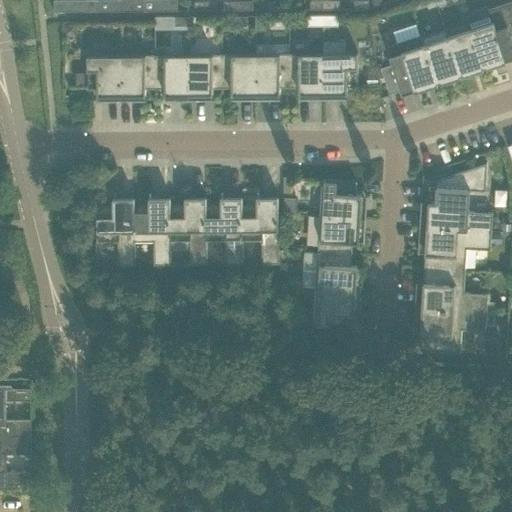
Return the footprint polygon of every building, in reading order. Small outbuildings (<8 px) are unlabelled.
[(76,11),(76,0),(53,0),(53,11),(76,11)] [(98,0),(76,0),(76,11),(99,10),(98,0)] [(120,0),(98,0),(99,10),(121,10),(120,0)] [(143,10),(142,0),(120,0),(121,10),(143,10)] [(165,0),(142,0),(143,10),(165,10),(165,0)] [(165,0),(165,10),(177,10),(176,0),(165,0)] [(238,9),(238,0),(223,1),(223,9),(238,9)] [(238,0),(238,9),(252,9),(252,0),(238,0)] [(325,8),(324,0),(309,0),(310,9),(325,8)] [(338,0),(324,0),(325,8),(339,8),(338,0)] [(353,0),(354,8),(368,8),(368,0),(353,0)] [(209,1),(194,1),(194,10),(209,10),(209,1)] [(492,21),(471,28),(483,66),(511,56),(511,38),(508,27),(511,26),(511,7),(510,2),(488,9),(492,21)] [(281,15),(281,6),(267,6),(267,15),(281,15)] [(281,6),(281,15),(296,15),(296,6),(281,6)] [(247,15),(233,15),(233,25),(247,24),(247,15)] [(259,15),(255,15),(255,30),(265,30),(265,15),(259,15)] [(322,15),(307,15),(307,25),(322,25),(322,15)] [(337,15),(322,15),(322,25),(337,25),(337,15)] [(188,16),(174,16),(174,25),(188,25),(188,16)] [(397,42),(386,45),(391,61),(402,93),(437,82),(422,36),(421,34),(419,34),(415,22),(393,30),(397,42)] [(76,24),(63,24),(63,35),(76,34),(76,24)] [(446,28),(422,36),(437,82),(460,74),(448,36),(446,28)] [(471,28),(448,36),(460,74),(483,66),(471,28)] [(289,52),(255,53),(256,99),(270,99),(270,93),(279,93),(279,86),(289,86),(289,52)] [(323,98),(323,52),(289,52),(289,86),(299,86),(299,92),(309,92),(309,98),(323,98)] [(337,92),(347,92),(347,86),(357,86),(357,52),(323,52),(323,98),(337,98),(337,92)] [(188,53),(155,54),(155,87),(165,87),(165,93),(175,93),(175,99),(189,99),(188,53)] [(222,53),(188,53),(189,99),(203,99),(202,93),(212,93),(212,87),(222,87),(222,53)] [(255,53),(222,53),(222,87),(232,87),(232,93),(242,93),(242,99),(256,99),(255,53)] [(121,100),(121,54),(87,54),(87,71),(87,83),(87,88),(97,88),(98,94),(107,94),(108,100),(121,100)] [(155,87),(155,54),(121,54),(121,100),(135,100),(135,94),(145,94),(145,87),(155,87)] [(87,83),(87,71),(76,71),(76,83),(87,83)] [(470,187),(470,189),(485,190),(487,162),(436,179),(435,185),(470,187)] [(361,204),(361,194),(355,193),(356,180),(322,178),(320,215),(366,218),(367,204),(361,204)] [(490,230),(491,212),(469,210),(470,189),(470,187),(435,185),(429,185),(427,211),(420,211),(419,226),(490,230)] [(256,203),(242,203),(242,240),(262,239),(262,263),(279,263),(278,248),(278,213),(278,195),(263,195),(258,195),(257,195),(256,195),(256,203)] [(149,204),(134,204),(134,241),(154,240),(154,264),(171,263),(170,240),(170,203),(170,196),(148,196),(149,204)] [(184,203),(170,203),(170,240),(190,240),(190,263),(207,263),(206,240),(206,203),(206,196),(184,196),(184,203)] [(220,196),(220,203),(206,203),(206,240),(226,240),(226,263),(243,263),(242,240),(242,203),(242,196),(220,196)] [(112,204),(97,204),(97,241),(118,241),(118,264),(120,264),(134,264),(133,197),(119,197),(114,197),(113,197),(112,197),(112,204)] [(284,200),(284,213),(294,213),(295,198),(284,197),(284,200)] [(320,215),(318,251),(351,253),(352,241),(358,241),(359,231),(365,232),(366,218),(320,215)] [(490,233),(490,230),(419,226),(419,241),(426,241),(424,267),(464,269),(465,246),(489,248),(489,242),(490,233)] [(490,233),(489,242),(500,242),(500,234),(490,233)] [(351,253),(318,251),(316,287),(361,289),(362,276),(356,275),(357,265),(351,265),(351,253)] [(415,292),(414,307),(486,311),(487,299),(487,292),(463,291),(464,269),(424,267),(423,292),(415,292)] [(289,272),(279,272),(278,284),(288,285),(289,272)] [(361,289),(316,287),(313,323),(347,325),(348,312),(354,313),(355,303),(361,303),(361,289)] [(414,307),(414,322),(421,323),(420,333),(419,349),(460,351),(461,328),(485,329),(485,322),(486,311),(414,307)] [(4,400),(29,400),(29,388),(20,388),(4,388),(2,384),(0,384),(0,435),(29,436),(29,418),(5,418),(4,400)] [(30,453),(29,436),(0,435),(0,487),(2,487),(4,484),(30,484),(29,472),(5,472),(5,453),(30,453)]
